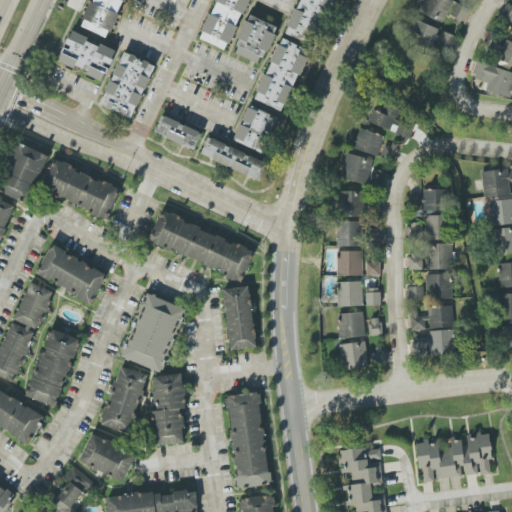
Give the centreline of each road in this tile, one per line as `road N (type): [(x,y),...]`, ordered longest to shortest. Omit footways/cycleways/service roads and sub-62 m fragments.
road 1 (residential): [(305,511),(285,366),(289,230),(331,81),(371,0)]
road 2 (residential): [(0,94),(289,230)]
road 3 (residential): [(468,147),(427,149),(397,182),(393,303),(401,392)]
road 4 (residential): [(292,407),(511,379)]
road 5 (residential): [(493,0),(460,77),(466,101),(511,115)]
